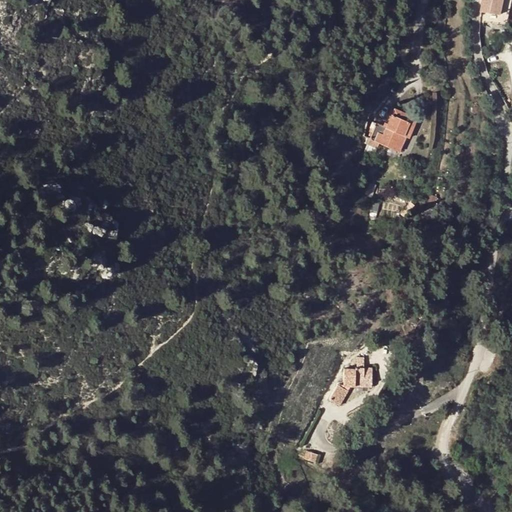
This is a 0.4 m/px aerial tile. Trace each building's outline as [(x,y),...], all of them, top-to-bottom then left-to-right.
[(483,0),(481,12),(481,21),(507,24),(510,13),(503,12),(505,0),(483,0)] [(511,0),(505,0),(503,12),(510,13),(511,0)] [(368,144),(377,147),(377,146),(404,154),(416,115),(392,108),(387,125),(375,121),(368,144)] [(358,357),(358,368),(369,368),(368,356),(358,357)] [(358,368),(345,369),(346,387),(372,386),(371,368),(369,368),(358,368)] [(349,391),(337,384),(328,399),(341,406),(349,391)] [(319,455),(307,450),(304,460),(315,465),(319,455)]
